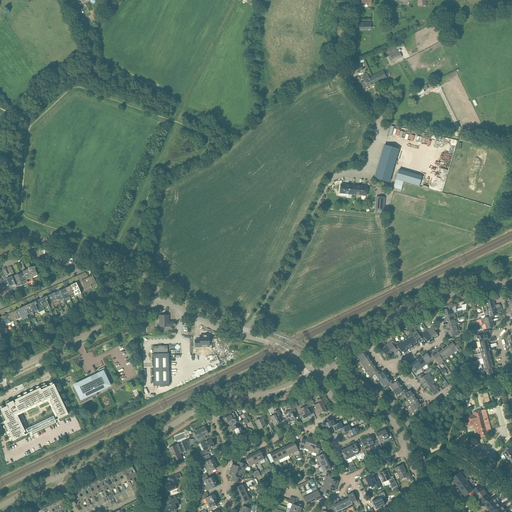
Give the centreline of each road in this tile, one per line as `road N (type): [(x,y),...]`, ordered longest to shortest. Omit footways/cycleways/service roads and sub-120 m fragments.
road 1 (unclassified): [(0,375),(159,302)]
road 2 (unclassified): [(0,235),(28,235),(138,271),(155,289)]
road 3 (tertiary): [(56,476),(144,443),(206,403)]
road 4 (residential): [(0,265),(29,254),(74,270),(0,305)]
road 5 (unclassified): [(244,335),(315,203)]
road 6 (tertiary): [(316,373),(364,330),(432,298)]
road 7 (unclassified): [(374,116),(340,66),(349,0)]
road 8 (unclassified): [(406,449),(393,421),(337,401),(316,373)]
